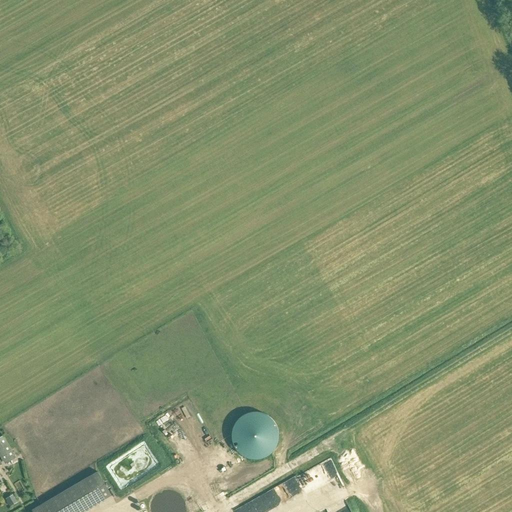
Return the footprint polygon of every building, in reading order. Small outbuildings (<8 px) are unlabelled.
[(3,435),(0,437),(0,456),(5,464),(16,457),(15,456),(11,449),(3,435)] [(97,472),(84,480),(32,510),(33,511),(84,511),(98,504),(112,496),(97,472)] [(299,476),(238,504),(241,511),(258,511),(306,491),(299,476)] [(311,499),(340,486),(337,479),(308,492),(311,499)] [(149,497),(155,511),(186,511),(175,486),(149,497)] [(17,502),(12,495),(5,499),(10,506),(17,502)]
